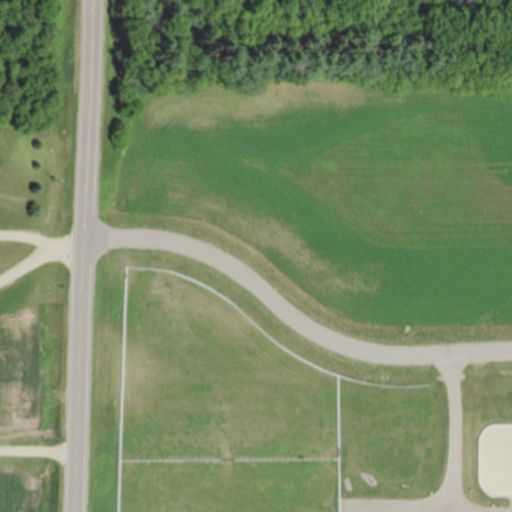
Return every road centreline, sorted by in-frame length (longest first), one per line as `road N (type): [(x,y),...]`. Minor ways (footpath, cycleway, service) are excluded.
road 1 (residential): [(87,243),(144,238),(194,245),(259,280),(304,324),(360,349),(511,349)]
road 2 (secondary): [(87,243),(76,511)]
road 3 (secondary): [(94,0),(87,243)]
